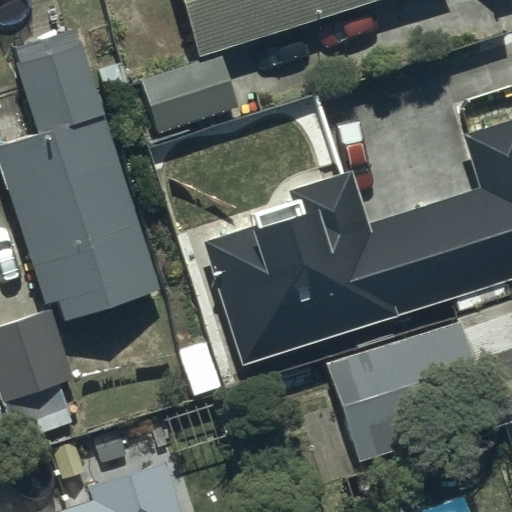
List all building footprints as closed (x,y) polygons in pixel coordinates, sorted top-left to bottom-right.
[(343,0),(181,0),(196,46),(343,0)] [(72,25),(18,43),(22,56),(15,58),(37,128),(0,139),(0,161),(43,300),(54,297),(58,313),(159,282),(83,37),(76,40),(72,25)] [(230,106),(211,52),(131,78),(149,133),(230,106)] [(360,227),(341,171),(284,189),(287,198),(242,213),(246,224),(236,227),(238,232),(195,245),(235,367),(449,297),(453,309),(503,293),(499,280),(511,275),(511,116),(456,135),(474,190),(360,227)] [(511,296),(320,360),(354,459),(486,413),(490,425),(511,417),(511,296)] [(71,375),(48,305),(0,320),(0,399),(10,432),(67,413),(57,380),(71,375)] [(170,511),(148,436),(104,450),(109,469),(80,478),(85,495),(27,511),(170,511)]
